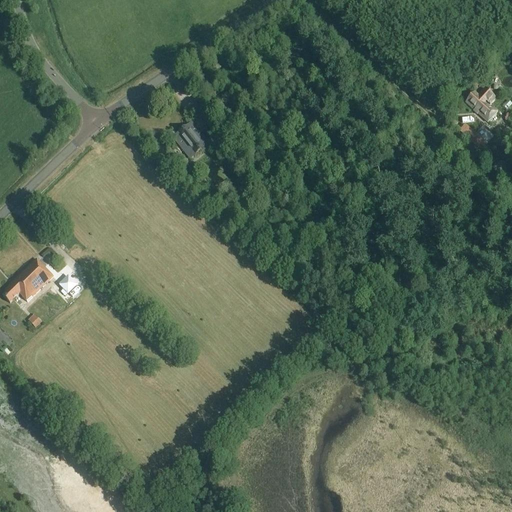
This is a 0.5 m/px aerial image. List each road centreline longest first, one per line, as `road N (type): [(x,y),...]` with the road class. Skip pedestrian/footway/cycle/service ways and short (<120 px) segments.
road 1 (track): [(205,47),(362,223),(400,315),(389,360)]
road 2 (tertiary): [(95,123),(277,0)]
road 3 (unclassified): [(95,123),(36,55),(15,0)]
road 4 (tertiary): [(0,216),(95,123)]
